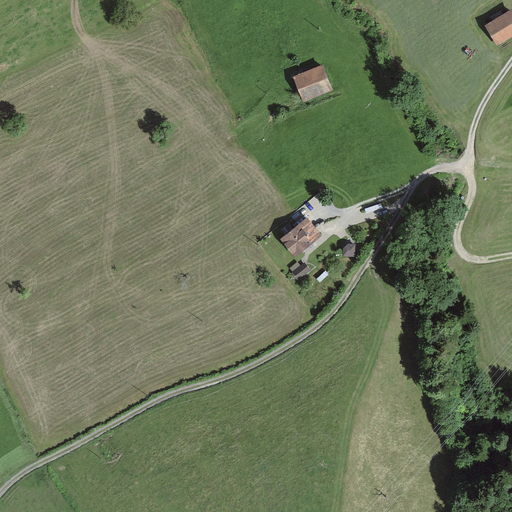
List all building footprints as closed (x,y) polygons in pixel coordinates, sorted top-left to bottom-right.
[(511,36),(511,23),(503,11),(481,27),(495,48),(511,36)] [(330,88),(320,65),(291,78),(302,101),(330,88)] [(394,215),(389,203),(366,211),(371,224),(394,215)] [(319,235),(302,214),(275,237),(292,257),(319,235)] [(313,269),(308,263),(295,274),(300,280),(313,269)]
